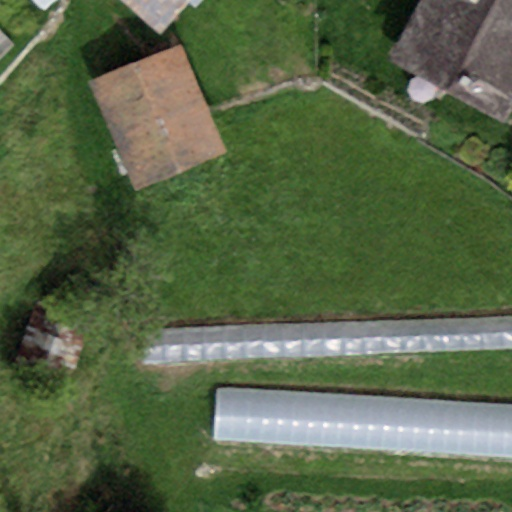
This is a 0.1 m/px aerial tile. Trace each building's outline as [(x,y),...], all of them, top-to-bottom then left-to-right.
[(29,0),(48,19),(67,0),(29,0)] [(190,0),(120,0),(162,35),(190,0)] [(511,0),(423,0),(392,64),(511,122),(511,119),(511,0)] [(0,35),(0,67),(16,53),(0,35)] [(181,44),(91,80),(135,190),(225,154),(181,44)] [(511,405),(218,399),(216,457),(511,463),(511,405)]
